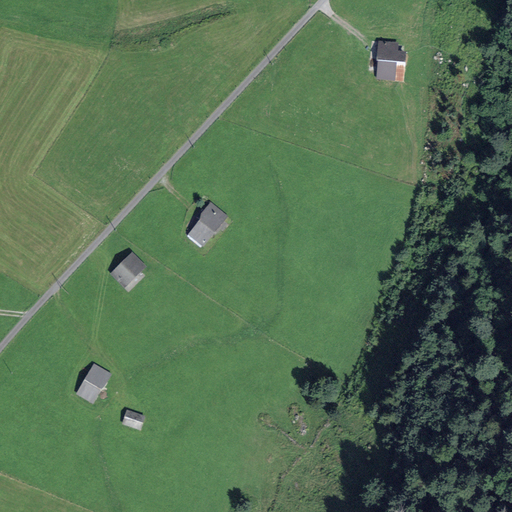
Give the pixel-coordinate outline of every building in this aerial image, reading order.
[(377,76),(377,78),(379,79),(379,78),(401,80),(404,53),(396,53),(397,44),(378,41),(377,51),(382,52),(380,76),(377,76)] [(192,230),(189,234),(202,245),(218,227),(217,227),(223,220),(224,221),(227,217),(210,202),(201,214),(205,217),(194,231),(192,230)] [(132,255),(119,267),(120,268),(114,274),(125,285),(137,273),(138,274),(141,272),(139,270),(143,266),(132,255)] [(94,364),(90,372),(91,373),(79,394),(92,402),(100,388),(103,380),(107,381),(111,374),(94,364)] [(145,417),(128,411),(125,424),(140,430),(145,417)]
